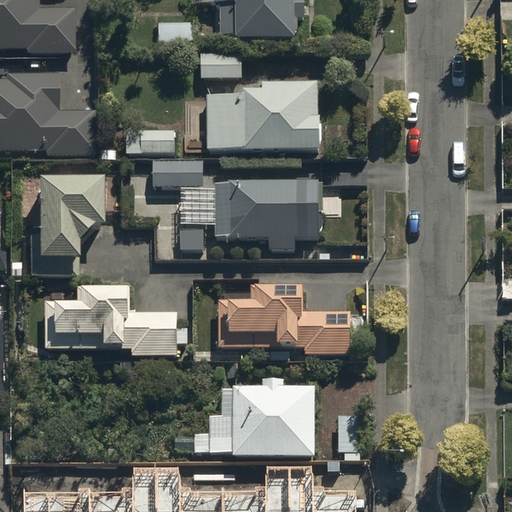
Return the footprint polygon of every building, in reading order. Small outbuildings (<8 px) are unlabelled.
[(0,0),(0,58),(26,59),(26,64),(74,63),(74,19),(40,19),(40,0),(0,0)] [(217,0),(217,13),(221,13),(222,44),(238,43),(238,51),(297,51),(297,30),(305,30),(305,4),(295,4),(295,0),(217,0)] [(199,32),(160,31),(159,56),(195,58),(195,42),(198,42),(199,32)] [(202,70),(202,88),(243,88),(242,69),(202,70)] [(0,160),(45,161),(45,164),(99,165),(99,120),(59,120),(59,84),(6,83),(6,87),(0,87),(0,160)] [(264,103),(207,102),(206,161),(321,163),(322,129),(320,129),(320,92),(264,91),(264,103)] [(176,162),(175,140),(141,141),(141,147),(126,147),(126,163),(176,162)] [(205,171),(153,169),(153,194),(204,196),(205,171)] [(321,195),(216,195),(216,248),(232,248),(232,250),(270,250),(270,259),(296,259),(296,250),(321,250),(321,195)] [(103,196),(39,196),(39,246),(30,246),(30,287),(79,286),(79,258),(80,258),(80,257),(81,257),(82,256),(83,255),(84,255),(84,254),(85,254),(85,253),(86,253),(86,252),(87,252),(87,251),(88,251),(88,250),(89,249),(90,249),(90,248),(91,247),(91,246),(92,246),(92,245),(93,244),(93,243),(103,243),(103,196)] [(252,310),(220,310),(221,357),(277,356),(277,360),(298,360),(298,365),(351,364),(351,320),(305,321),(305,294),(252,295),(252,310)] [(80,311),(46,312),(47,359),(106,358),(106,364),(178,363),(178,350),(189,350),(189,333),(179,333),(179,321),(132,321),(131,296),(80,297),(80,311)] [(227,451),(227,448),(234,448),(234,456),(315,455),(314,389),(283,389),(283,381),(262,381),(262,386),(234,386),(234,433),(228,433),(228,430),(193,430),(193,440),(193,452),(227,451)] [(346,439),(339,439),(338,458),(359,459),(359,423),(346,423),(346,439)] [(0,441),(0,511),(9,511),(9,499),(3,499),(2,442),(0,441)] [(179,466),(133,467),(133,493),(24,494),(24,511),(357,511),(357,489),(313,490),(313,466),(264,466),(264,488),(180,489),(179,466)]
